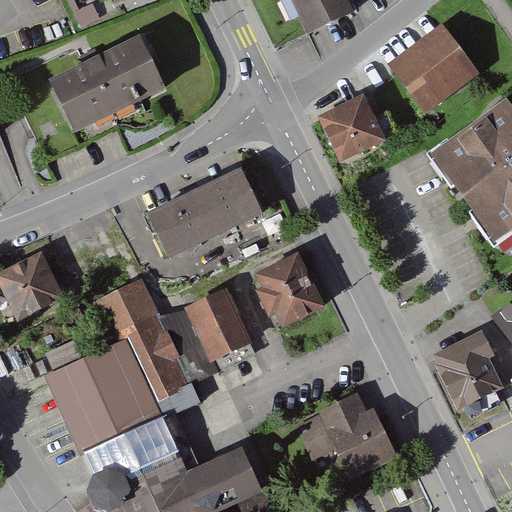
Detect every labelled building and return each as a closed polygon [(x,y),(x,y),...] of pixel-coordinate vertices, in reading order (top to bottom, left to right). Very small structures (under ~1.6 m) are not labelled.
[(113,0),(120,14),(147,0),(113,0)] [(356,0),(301,0),(323,41),(366,19),(356,0)] [(102,21),(95,6),(80,14),(73,1),(69,3),(82,31),(102,21)] [(452,30),(396,68),(433,122),(489,84),(452,30)] [(154,43),(61,87),(84,138),(178,94),(154,43)] [(394,147),(375,101),(326,121),(345,167),(394,147)] [(511,114),(445,159),(503,247),(511,240),(511,114)] [(252,175),(157,215),(177,261),(272,221),(252,175)] [(309,259),(262,281),(285,332),(333,310),(309,259)] [(46,260),(3,280),(25,326),(68,306),(46,260)] [(60,376),(51,380),(109,511),(235,511),(270,497),(250,452),(196,475),(173,423),(208,407),(200,387),(221,378),(217,367),(260,348),(236,295),(167,325),(150,285),(100,307),(119,351),(90,364),(81,345),(52,358),(60,376)] [(481,338),(434,361),(460,413),(500,393),(485,363),(492,360),(481,338)] [(370,397),(304,427),(319,459),(337,451),(352,482),(400,460),(370,397)]
